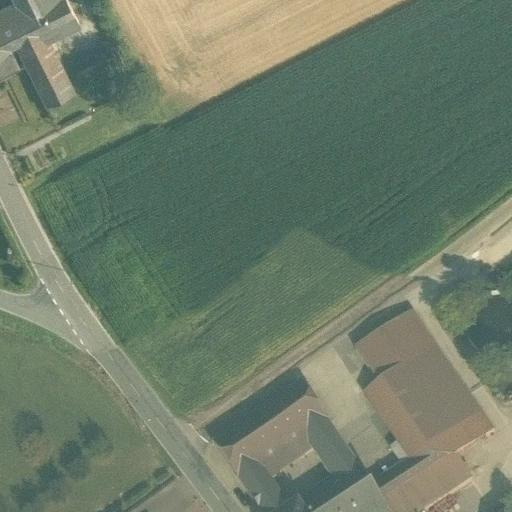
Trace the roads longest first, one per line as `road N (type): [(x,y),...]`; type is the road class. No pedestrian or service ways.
road 1 (unclassified): [(511,203),(186,451)]
road 2 (unclassified): [(0,172),(49,273),(100,348)]
road 3 (tertiary): [(186,451),(100,348)]
